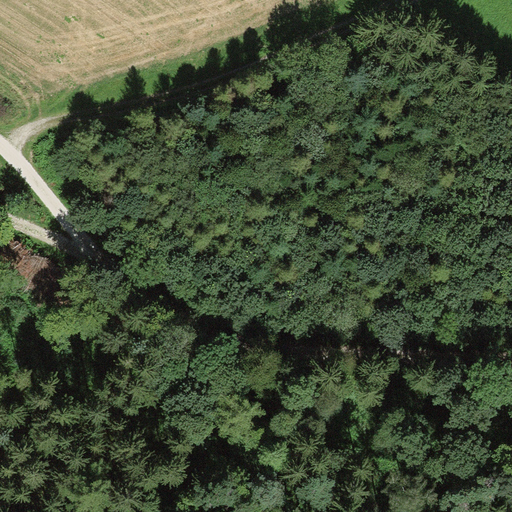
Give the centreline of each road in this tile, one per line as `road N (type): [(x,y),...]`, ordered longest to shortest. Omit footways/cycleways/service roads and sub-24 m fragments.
road 1 (track): [(511,373),(248,354),(189,333),(159,319),(83,255),(0,148)]
road 2 (track): [(404,0),(245,73),(151,106),(26,131),(4,151)]
